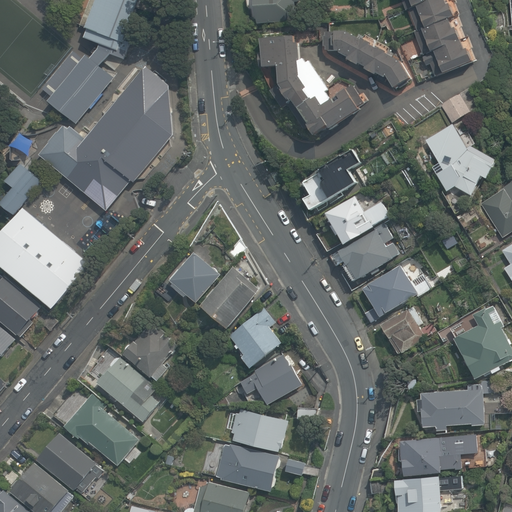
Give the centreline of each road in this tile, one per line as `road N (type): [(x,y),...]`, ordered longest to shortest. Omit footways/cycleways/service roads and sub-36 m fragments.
road 1 (tertiary): [(334,511),(354,383),(343,349),(230,163)]
road 2 (residential): [(230,163),(0,426)]
road 3 (tertiary): [(230,163),(206,0)]
